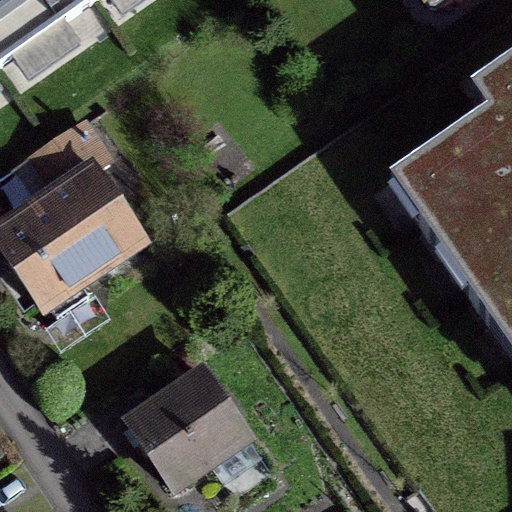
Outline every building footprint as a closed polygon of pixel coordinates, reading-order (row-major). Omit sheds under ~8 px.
[(0,0),(0,68),(98,0),(0,0)] [(428,0),(436,11),(441,13),(450,6),(455,7),(464,0),(428,0)] [(511,62),(473,91),(496,117),(397,185),(511,339),(511,62)] [(49,206),(0,239),(0,258),(39,317),(139,249),(91,179),(106,169),(80,130),(24,168),(49,206)] [(201,382),(126,433),(170,497),(244,446),(201,382)]
